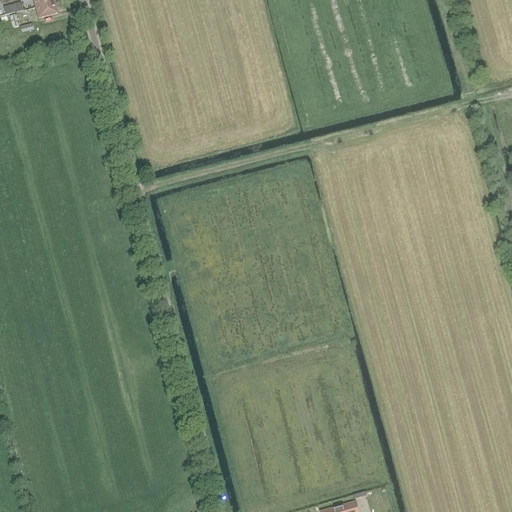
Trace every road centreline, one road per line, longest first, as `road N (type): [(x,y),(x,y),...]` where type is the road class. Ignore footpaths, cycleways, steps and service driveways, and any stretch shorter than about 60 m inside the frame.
road 1 (tertiary): [(219,511),(83,0)]
road 2 (track): [(496,98),(133,189)]
